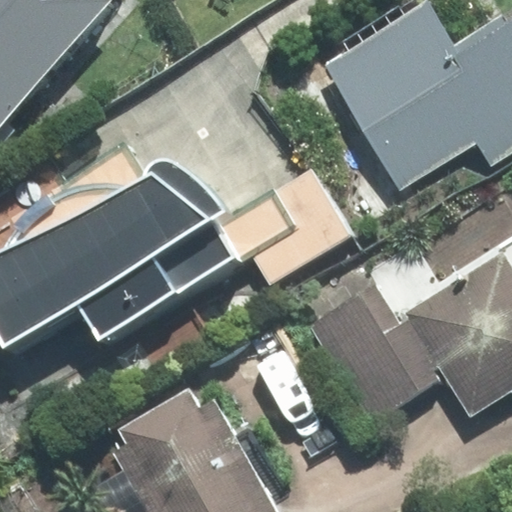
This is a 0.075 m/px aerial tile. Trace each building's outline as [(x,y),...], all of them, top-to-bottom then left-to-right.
[(0,0),(0,141),(129,0),(0,0)] [(494,168),(511,157),(511,19),(467,46),(440,1),(329,67),(405,192),(482,146),(494,168)] [(357,239),(318,172),(248,214),(233,222),(177,178),(142,194),(126,191),(108,191),(90,193),(73,196),(55,206),(42,214),(30,226),(20,241),(13,255),(0,261),(0,324),(17,353),(89,312),(109,346),(254,261),(272,290),(357,239)] [(479,419),(511,398),(511,254),(414,313),(419,321),(411,326),(385,284),(310,330),(371,428),(454,377),(479,419)] [(215,410),(203,391),(131,432),(140,447),(125,456),(157,511),(290,511),(229,401),(215,410)]
